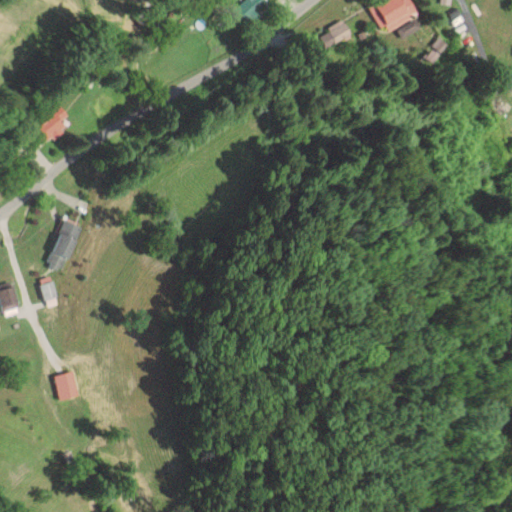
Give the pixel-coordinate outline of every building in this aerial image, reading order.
[(245,0),(235,10),(248,22),(267,2),(265,0),(245,0)] [(409,0),(399,0),(398,0),(375,0),(368,5),(385,34),(418,14),(409,0)] [(328,47),(351,36),(343,21),(320,33),(328,47)] [(31,152),(72,125),(59,105),(17,132),(31,152)] [(45,265),(62,272),(81,227),(64,220),(45,265)] [(44,301),(57,297),(52,281),(39,285),(44,301)] [(17,313),(15,288),(0,289),(0,295),(2,315),(17,313)] [(80,395),(72,371),(53,377),(61,401),(80,395)]
